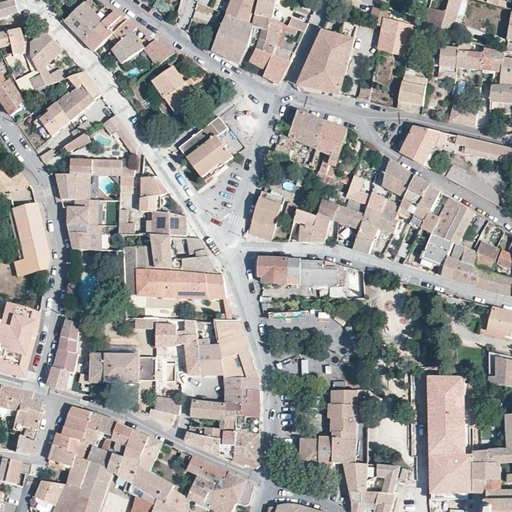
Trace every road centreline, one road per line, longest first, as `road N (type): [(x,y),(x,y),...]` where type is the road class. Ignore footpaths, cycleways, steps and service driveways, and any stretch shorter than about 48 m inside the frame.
road 1 (residential): [(33,0),(227,251)]
road 2 (residential): [(38,390),(59,310),(63,249),(45,180),(0,114)]
road 3 (residential): [(227,251),(342,257),(511,302)]
road 4 (residential): [(227,251),(271,393),(271,483)]
road 5 (residential): [(285,97),(249,85),(121,0)]
road 6 (residential): [(363,117),(377,143),(511,221)]
road 7 (residential): [(227,251),(285,97)]
road 8 (residential): [(511,145),(422,119),(363,117)]
road 9 (residential): [(61,396),(178,441)]
